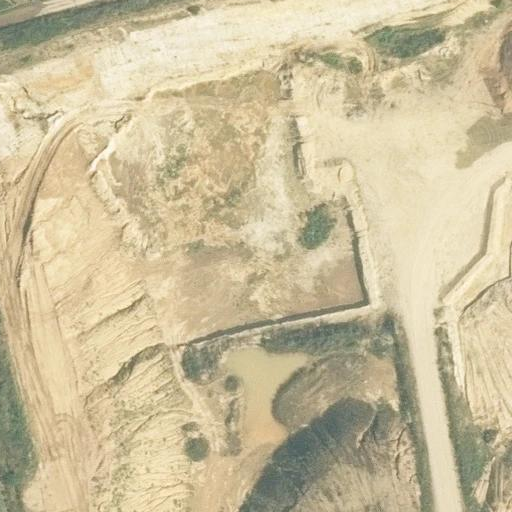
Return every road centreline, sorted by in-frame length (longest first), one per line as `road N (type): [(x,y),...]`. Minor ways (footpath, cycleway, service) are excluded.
road 1 (track): [(85,0),(0,21),(0,285),(57,511)]
road 2 (unknown): [(511,179),(490,196),(450,262),(384,339),(210,400),(180,419),(134,484),(134,511)]
